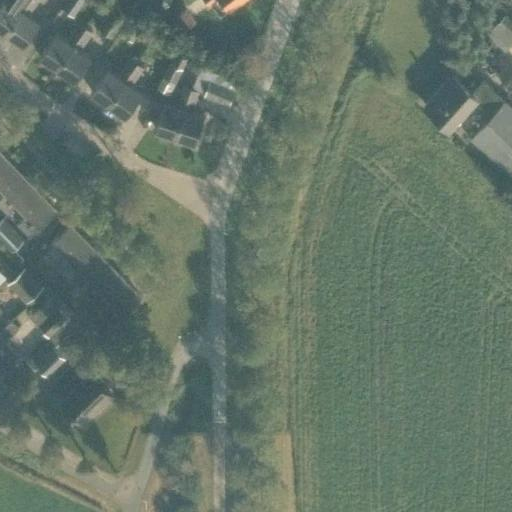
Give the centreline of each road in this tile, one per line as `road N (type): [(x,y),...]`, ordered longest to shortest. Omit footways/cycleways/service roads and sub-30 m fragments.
road 1 (residential): [(218,210),(103,146),(0,74)]
road 2 (unclassified): [(218,210),(291,0)]
road 3 (unclassified): [(135,503),(177,359),(193,344),(218,343)]
road 4 (unclassified): [(220,511),(218,343)]
road 5 (residential): [(135,503),(0,424)]
road 6 (unclassified): [(218,343),(218,210)]
